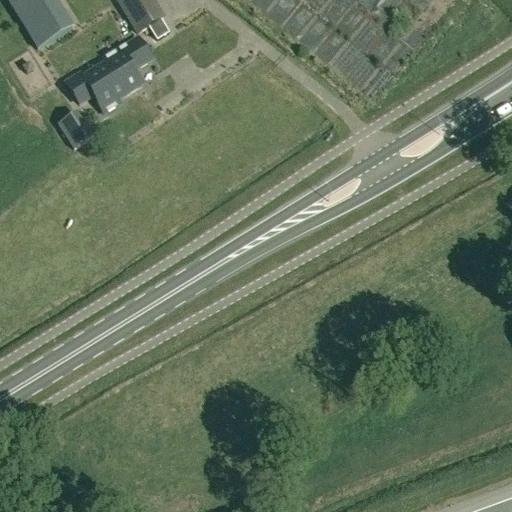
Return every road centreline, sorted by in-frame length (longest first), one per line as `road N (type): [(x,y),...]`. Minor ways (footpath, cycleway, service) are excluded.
road 1 (secondary): [(511,76),(238,254)]
road 2 (secondary): [(238,254),(396,179),(511,110)]
road 3 (secondary): [(0,401),(238,254)]
